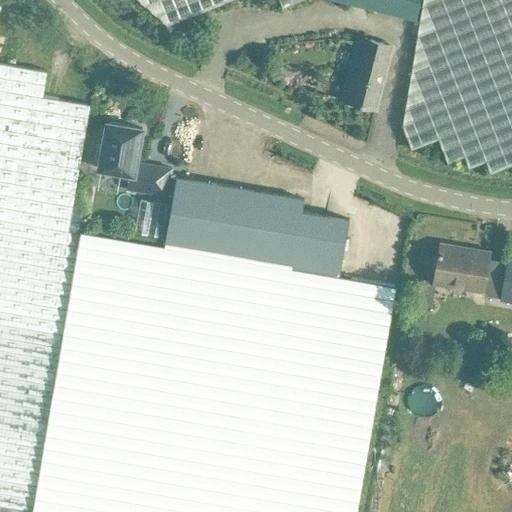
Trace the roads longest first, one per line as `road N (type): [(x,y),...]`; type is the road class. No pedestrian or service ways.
road 1 (unclassified): [(60,0),(119,55),(373,174),(511,210)]
road 2 (unknown): [(182,84),(251,24),(296,11),(337,11),(400,38),(406,58),(373,174)]
